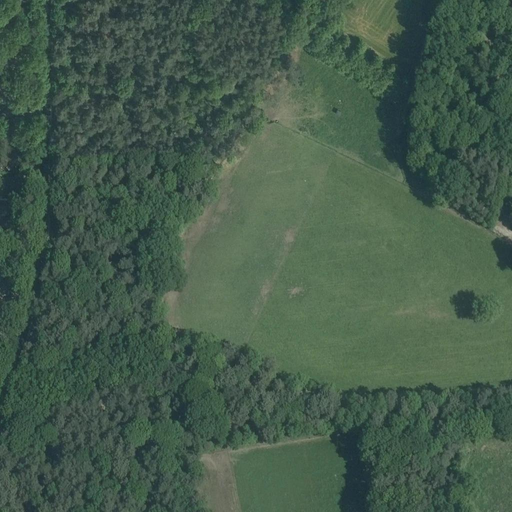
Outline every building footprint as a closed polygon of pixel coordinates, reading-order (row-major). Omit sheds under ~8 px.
[(26,25),(5,31),(7,38),(21,34),(23,43),(31,41),(26,25)] [(0,86),(0,106),(1,108),(18,99),(14,90),(5,95),(0,86)] [(21,170),(27,164),(13,151),(5,160),(13,168),(16,165),(21,170)] [(8,191),(3,191),(3,201),(25,200),(24,177),(16,177),(16,179),(8,180),(8,191)] [(501,218),(507,206),(500,203),(494,214),(501,218)] [(17,207),(0,208),(0,216),(8,215),(9,223),(19,222),(17,207)] [(15,259),(0,257),(0,266),(1,267),(0,272),(0,273),(12,275),(15,259)]
